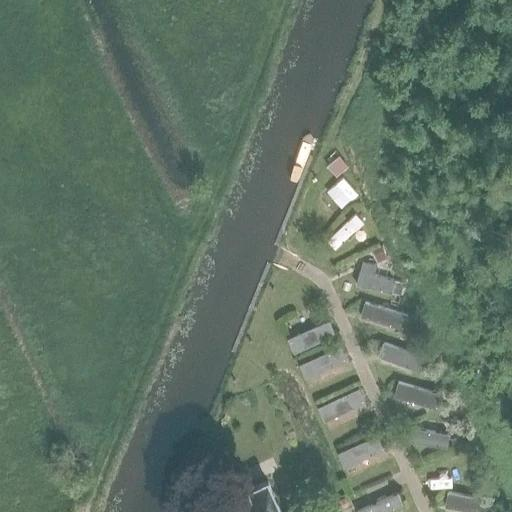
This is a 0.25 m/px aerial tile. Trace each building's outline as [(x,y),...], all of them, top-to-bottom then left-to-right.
[(338,157),(326,168),(335,178),(348,167),(338,157)] [(330,189),(345,207),(363,193),(348,174),(330,189)] [(354,213),(325,242),(334,251),(363,222),(355,213),(354,213)] [(382,246),(371,251),(377,264),(387,259),(382,246)] [(362,261),(356,285),(397,295),(400,282),(374,276),(376,265),(362,261)] [(364,302),(359,317),(403,330),(408,315),(364,302)] [(328,321),(287,339),(293,354),(294,354),(334,336),(328,321)] [(382,342),(378,358),(419,370),(424,354),(382,342)] [(338,347),(298,365),(304,378),(345,360),(338,347)] [(397,383),(393,397),(436,409),(440,394),(397,383)] [(358,389),(317,407),(323,421),(323,422),(364,403),(358,389)] [(412,429),(410,442),(446,448),(448,436),(412,429)] [(377,435),(336,453),(343,468),(383,450),(377,435)] [(461,443),(458,436),(450,439),(454,446),(461,443)] [(282,511),(268,480),(219,502),(223,511),(282,511)] [(447,492),(444,507),(470,511),(482,511),(485,499),(447,492)] [(396,494),(356,511),(391,511),(402,507),(396,494)]
